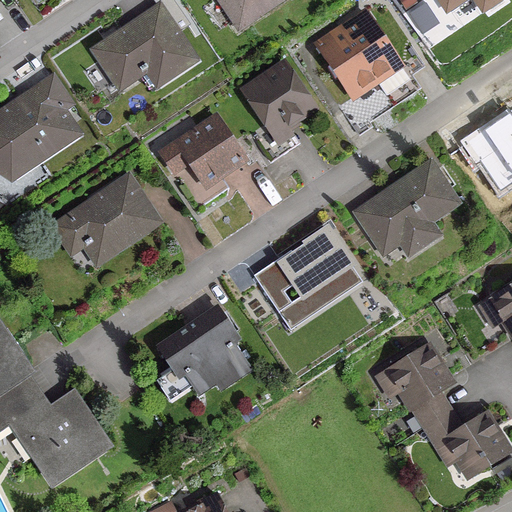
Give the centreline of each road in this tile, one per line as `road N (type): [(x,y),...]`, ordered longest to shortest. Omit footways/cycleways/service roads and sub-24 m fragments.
road 1 (residential): [(42,381),(511,66)]
road 2 (residential): [(0,70),(106,0)]
